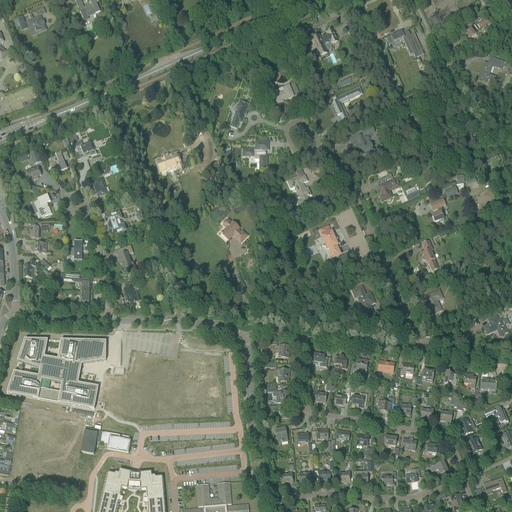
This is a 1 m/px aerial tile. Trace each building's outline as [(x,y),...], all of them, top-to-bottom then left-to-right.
[(74,0),(79,9),(77,10),(79,13),(80,13),(84,21),(89,19),(88,19),(88,18),(87,14),(94,11),(95,15),(100,13),(96,3),(99,2),(97,0),(89,0),(91,5),(84,8),(80,0),(74,0)] [(479,0),(485,6),(482,9),(485,12),(491,6),(485,0),(479,0)] [(31,20),(26,22),(26,23),(25,23),(23,17),(16,20),(21,31),(27,29),(27,28),(28,27),(32,37),(46,31),(44,26),(45,25),(43,21),(42,21),(40,16),(46,14),(43,8),(28,15),(31,20)] [(489,24),(486,20),(486,19),(478,24),(481,30),(489,24)] [(356,30),(353,22),(348,24),(352,32),(356,30)] [(388,44),(386,45),(387,47),(400,41),(403,40),(407,48),(406,48),(406,49),(407,48),(410,56),(410,55),(413,54),(415,59),(414,59),(415,59),(424,55),(413,33),(414,34),(410,36),(407,30),(409,30),(409,29),(386,39),(388,44)] [(474,33),(471,29),(466,33),(471,39),(477,34),(475,32),(474,33)] [(311,38),(310,39),(310,40),(312,45),(311,46),(313,52),(316,51),(318,55),(319,58),(328,54),(324,45),(331,42),(332,45),(337,42),(336,40),(332,30),(326,33),(327,35),(320,38),(319,36),(315,38),(314,35),(310,37),(311,38)] [(490,58),(487,65),(485,64),(481,74),(478,81),(482,83),(483,84),(484,83),(485,84),(486,80),(493,83),(495,78),(488,76),(491,67),(502,71),(503,67),(505,68),(507,64),(490,58)] [(289,87),(283,89),(282,89),(282,88),(275,91),(271,82),(264,85),(268,95),(272,93),(278,105),(283,103),(282,101),(287,99),(287,100),(299,95),(294,84),(289,87)] [(339,97),(332,100),(335,106),(334,107),(338,116),(340,116),(343,123),(349,120),(342,104),(362,95),(359,88),(339,97)] [(233,112),(235,113),(232,120),(233,120),(230,127),(236,129),(239,123),(242,124),(249,105),(240,102),(237,107),(235,107),(233,112)] [(418,107),(400,115),(403,121),(411,117),(410,116),(417,113),(418,115),(421,113),(418,107)] [(373,150),(370,142),(368,143),(367,142),(368,142),(366,138),(365,137),(375,133),(373,128),(352,137),(354,142),(357,141),(360,147),(358,147),(362,156),(368,153),(370,158),(377,155),(374,149),(373,150)] [(79,142),(75,144),(81,160),(96,154),(93,146),(92,147),(91,144),(85,146),(84,145),(82,145),(81,142),(80,142),(78,142),(79,142)] [(259,160),(259,171),(267,171),(267,157),(264,157),(264,151),(268,151),(268,142),(255,142),(255,150),(243,150),(243,158),(253,158),(253,159),(255,160),(259,160)] [(225,159),(230,157),(230,150),(227,151),(226,149),(221,151),(225,159)] [(36,152),(30,154),(34,165),(40,163),(36,152)] [(52,163),(49,164),(52,171),(53,170),(55,174),(61,172),(62,172),(67,170),(67,169),(66,168),(62,158),(64,157),(65,157),(65,156),(67,155),(66,153),(61,155),(61,154),(61,153),(55,155),(55,156),(56,156),(56,157),(50,159),(52,163)] [(166,173),(165,170),(177,167),(178,169),(181,169),(176,155),(157,161),(161,174),(166,173)] [(26,171),(28,177),(26,177),(26,179),(26,181),(28,182),(30,181),(30,182),(35,180),(35,178),(41,176),(38,168),(32,170),(31,169),(26,171)] [(296,173),(298,177),(287,182),(290,189),(296,187),(298,193),(297,193),(300,200),(296,202),(299,210),(311,205),(308,197),(311,196),(308,188),(304,190),(304,189),(304,188),(303,186),(302,186),(302,184),(307,182),(305,176),(304,177),(302,171),(296,173)] [(381,186),(378,188),(382,197),(379,198),(382,203),(386,201),(387,203),(389,203),(390,202),(391,201),(391,199),(392,198),(389,192),(391,191),(392,192),(400,188),(396,179),(387,183),(386,182),(390,180),(389,176),(388,176),(384,178),(382,179),(385,185),(381,186)] [(97,189),(93,190),(93,191),(93,192),(94,192),(95,191),(98,198),(106,195),(106,193),(107,192),(102,180),(92,183),(94,189),(96,188),(97,189)] [(458,195),(455,188),(444,192),(446,199),(458,195)] [(418,192),(406,198),(408,202),(420,197),(418,192),(417,192),(418,192)] [(40,212),(42,218),(52,214),(47,203),(50,202),(47,195),(37,199),(38,201),(34,202),(38,213),(40,212)] [(444,222),(443,219),(442,216),(444,215),(441,208),(445,206),(443,200),(430,205),(432,211),(434,210),(436,214),(434,214),(435,216),(432,217),(434,223),(438,221),(439,223),(444,222)] [(124,219),(122,219),(120,213),(105,219),(107,225),(108,225),(110,230),(109,230),(111,237),(126,232),(124,226),(126,225),(124,219)] [(223,233),(221,235),(228,241),(230,239),(231,238),(233,235),(236,238),(235,239),(240,244),(247,237),(242,232),(241,233),(238,230),(239,229),(233,223),(231,224),(228,220),(227,221),(227,220),(226,220),(224,221),(224,222),(223,223),(223,224),(223,225),(223,226),(226,229),(223,233)] [(39,228),(31,227),(30,239),(39,239),(39,228)] [(328,227),(320,231),(324,240),(322,241),(324,244),(323,244),(322,245),(322,246),(323,247),(324,248),(325,248),(325,247),(327,250),(329,249),(333,258),(340,255),(337,248),(336,246),(338,245),(336,242),(337,242),(338,241),(338,240),(337,240),(337,239),(336,238),(335,238),(335,239),(333,236),(332,236),(330,232),(328,227)] [(74,257),(74,260),(82,260),(82,255),(81,255),(81,253),(86,252),(84,244),(82,244),(82,243),(75,242),(74,249),(71,249),(71,257),(74,257)] [(438,269),(436,265),(434,260),(435,260),(431,252),(433,251),(429,242),(422,244),(426,252),(422,254),(423,257),(422,259),(422,260),(423,260),(424,261),(425,261),(427,264),(428,263),(432,272),(438,269)] [(46,254),(46,244),(35,244),(34,252),(38,253),(38,254),(39,254),(39,253),(46,254)] [(136,269),(134,264),(131,265),(127,254),(132,252),(130,246),(122,249),(124,254),(118,256),(120,262),(121,262),(125,273),(136,269)] [(43,259),(40,262),(47,270),(50,267),(43,259)] [(23,278),(32,278),(32,267),(35,267),(35,262),(29,261),(29,266),(24,266),(23,278)] [(87,279),(85,279),(79,279),(79,275),(74,275),(61,275),(61,280),(64,280),(71,280),(73,282),(79,283),(79,286),(80,286),(80,293),(90,293),(90,291),(91,291),(91,283),(87,282),(87,279)] [(126,289),(124,290),(128,301),(129,300),(131,305),(135,304),(135,303),(139,302),(138,297),(136,292),(137,292),(136,291),(137,290),(138,289),(138,288),(137,287),(136,286),(135,286),(134,286),(133,282),(125,286),(126,289)] [(362,287),(352,291),(354,298),(359,296),(360,298),(358,299),(362,309),(364,308),(365,312),(363,313),(366,319),(374,315),(370,306),(375,304),(370,294),(366,296),(362,287)] [(282,288),(269,294),(271,298),(274,297),(276,301),(286,297),(282,288)] [(439,291),(424,297),(427,303),(428,303),(433,315),(442,311),(437,301),(443,298),(439,291)] [(90,293),(80,293),(80,296),(82,296),(82,305),(92,305),(92,296),(88,296),(88,293),(90,294),(90,293)] [(497,331),(498,335),(499,335),(499,336),(500,337),(501,337),(502,337),(503,337),(503,336),(504,336),(504,335),(507,333),(502,321),(499,322),(496,317),(488,321),(490,325),(483,328),(487,336),(497,331)] [(167,333),(141,332),(143,336),(143,334),(145,334),(145,340),(148,339),(149,340),(149,335),(151,339),(152,342),(154,341),(154,338),(156,341),(157,341),(161,339),(161,337),(166,335),(167,335),(167,333)] [(17,362),(40,369),(38,376),(14,372),(7,394),(94,410),(98,387),(78,384),(80,371),(77,371),(78,365),(82,365),(106,361),(106,342),(61,341),(58,360),(45,357),(48,340),(25,340),(17,362)] [(289,347),(279,346),(279,353),(281,353),(281,358),(289,359),(289,347)] [(314,354),(313,363),(314,364),(316,364),(317,363),(321,364),(320,367),(323,368),(326,368),(328,358),(324,358),(325,355),(314,354)] [(340,356),(340,358),(335,357),(334,358),(334,359),(333,365),(341,366),(341,369),(346,370),(348,359),(343,358),(343,357),(343,356),(341,355),(340,356)] [(368,361),(357,360),(356,368),(353,368),(353,372),(359,373),(360,370),(367,371),(368,361)] [(379,362),(378,370),(391,372),(391,374),(393,374),(394,364),(379,362)] [(412,378),(413,375),(414,367),(403,365),(402,374),(405,375),(406,375),(405,377),(412,378)] [(278,371),(274,371),(274,376),(276,378),(278,378),(280,378),(281,383),(288,382),(288,375),(289,375),(289,370),(278,371)] [(432,383),(433,380),(434,372),(426,371),(423,371),(422,380),(426,380),(426,383),(432,383)] [(457,380),(452,379),(453,374),(449,374),(450,372),(446,371),(444,384),(448,385),(448,382),(451,383),(451,385),(456,386),(457,380)] [(465,374),(464,384),(468,385),(468,388),(475,389),(476,378),(473,378),(473,375),(465,374)] [(490,381),(482,380),(481,390),(492,391),(492,389),(496,390),(496,383),(490,382),(490,381)] [(290,402),(289,392),(279,393),(273,393),(273,397),(280,397),(280,403),(290,402)] [(325,404),(325,403),(327,395),(316,393),(314,402),(325,404)] [(353,396),(352,401),(351,405),(358,406),(358,408),(362,409),(363,402),(366,403),(367,395),(360,394),(360,397),(353,396)] [(345,405),(345,404),(346,398),(335,396),(334,405),(342,406),(342,405),(345,405)] [(386,404),(379,403),(378,411),(389,412),(390,405),(394,405),(395,399),(387,398),(386,404)] [(410,417),(411,406),(400,405),(399,414),(405,415),(405,416),(410,417)] [(289,408),(281,409),(282,416),(279,416),(279,421),(290,420),(289,408)] [(494,408),(484,412),(485,416),(492,413),(493,415),(492,415),(493,415),(494,417),(493,417),(492,418),(492,419),(492,421),(493,421),(494,422),(495,422),(496,421),(496,420),(496,419),(496,418),(498,417),(500,424),(504,422),(504,424),(508,422),(503,410),(501,411),(500,409),(495,411),(494,409),(494,408)] [(432,420),(434,410),(430,409),(430,411),(422,410),(421,418),(426,419),(426,420),(432,420)] [(451,422),(452,412),(449,411),(449,413),(441,412),(440,421),(445,422),(445,421),(451,422)] [(70,426),(55,423),(56,418),(42,415),(34,457),(48,460),(49,454),(65,457),(70,426)] [(461,418),(460,422),(457,423),(463,437),(466,436),(467,436),(467,435),(473,433),(472,431),(475,430),(475,429),(472,422),(471,422),(469,423),(467,419),(466,419),(465,416),(461,418)] [(5,430),(5,431),(12,432),(13,425),(6,424),(5,430)] [(85,428),(81,453),(94,455),(96,442),(108,445),(107,450),(128,454),(131,441),(129,441),(130,437),(115,434),(114,435),(112,435),(112,434),(97,431),(97,430),(85,428)] [(285,429),(275,430),(278,443),(281,443),(282,446),(288,445),(287,442),(285,429)] [(317,432),(317,440),(328,440),(328,431),(324,431),(324,432),(317,432)] [(337,432),(336,440),(336,442),(340,442),(340,441),(348,442),(350,434),(337,432)] [(511,432),(502,436),(504,441),(505,440),(508,449),(511,447),(511,432)] [(297,436),(298,444),(308,443),(308,435),(305,435),(297,436)] [(365,437),(357,436),(356,444),(367,446),(369,438),(368,438),(369,435),(365,435),(365,437)] [(384,445),(395,447),(397,439),(385,437),(385,439),(384,439),(384,441),(385,441),(384,445)] [(403,439),(402,448),(409,449),(409,451),(415,452),(417,441),(403,439)] [(476,453),(477,453),(478,453),(477,452),(481,450),(476,439),(466,443),(469,449),(470,448),(473,454),(476,453)] [(436,450),(436,445),(431,445),(431,446),(425,445),(423,454),(428,454),(428,453),(437,454),(437,450),(436,450)] [(444,473),(448,471),(444,462),(430,468),(433,473),(438,470),(441,477),(445,475),(444,473)] [(0,464),(0,475),(8,477),(10,467),(4,465),(0,464)] [(98,511),(165,511),(162,477),(155,478),(155,476),(152,476),(151,472),(138,474),(137,474),(134,474),(134,473),(132,473),(119,470),(119,474),(115,473),(115,475),(108,473),(98,511)] [(411,471),(412,476),(406,477),(407,484),(412,483),(417,482),(416,479),(420,478),(418,470),(411,471)] [(329,481),(330,481),(330,472),(319,473),(319,482),(326,481),(326,484),(330,484),(329,481)] [(346,474),(339,475),(339,483),(345,482),(345,483),(350,483),(350,478),(349,472),(346,473),(346,474)] [(368,484),(367,474),(360,475),(360,472),(353,472),(353,478),(356,478),(356,484),(360,484),(360,483),(363,483),(363,484),(368,484)] [(288,476),(282,476),(281,474),(281,473),(280,473),(279,473),(277,473),(278,479),(282,479),(282,484),(288,483),(288,484),(293,484),(292,473),(288,473),(288,476)] [(392,477),(382,477),(382,485),(387,485),(392,485),(392,482),(396,482),(396,473),(392,473),(392,477)] [(299,484),(310,483),(310,474),(299,474),(299,484)] [(483,485),(486,494),(500,488),(502,494),(507,493),(502,479),(489,484),(489,483),(483,485)] [(197,487),(199,508),(198,508),(198,510),(197,510),(182,511),(181,511),(248,511),(248,505),(248,506),(227,508),(226,506),(231,505),(229,484),(230,484),(217,485),(218,485),(219,499),(209,500),(208,486),(208,485),(196,486),(196,487),(197,487)] [(0,489),(0,496),(6,498),(6,499),(13,501),(14,498),(5,496),(5,495),(6,491),(0,489)] [(455,511),(464,510),(460,495),(450,498),(453,511),(455,511)] [(13,501),(6,499),(4,506),(10,507),(10,508),(10,509),(11,509),(13,501)]
